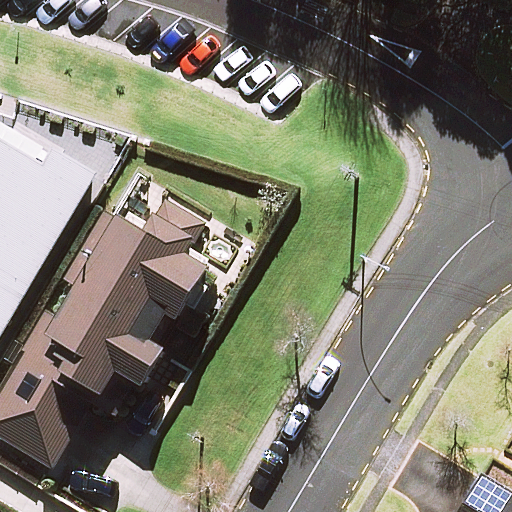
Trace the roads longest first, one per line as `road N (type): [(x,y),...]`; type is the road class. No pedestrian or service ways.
road 1 (residential): [(288,511),(425,292),(464,246),(511,210)]
road 2 (residential): [(249,0),(416,82),(511,160)]
